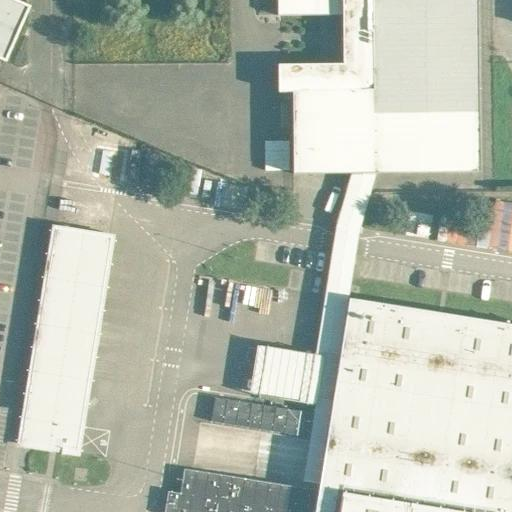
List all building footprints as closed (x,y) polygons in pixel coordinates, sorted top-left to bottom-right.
[(27,6),(11,0),(0,0),(0,60),(5,63),(5,62),(3,61),(27,6)] [(276,0),(277,15),(341,15),(342,64),(280,64),(281,92),(291,92),(292,174),(478,172),(476,0),(276,0)] [(264,139),(265,170),(290,170),(289,139),(264,139)] [(511,202),(494,199),(489,228),(479,226),(475,247),(511,252),(511,202)] [(115,234),(51,223),(16,446),(80,456),(115,234)] [(510,511),(511,500),(511,323),(348,297),(330,407),(326,432),(309,429),(312,413),(214,397),(210,422),(308,437),(307,439),(324,441),(317,490),(183,469),(179,493),(167,491),(163,511),(510,511)]
